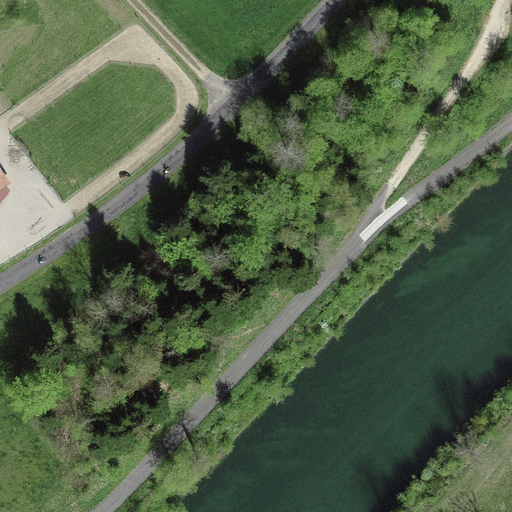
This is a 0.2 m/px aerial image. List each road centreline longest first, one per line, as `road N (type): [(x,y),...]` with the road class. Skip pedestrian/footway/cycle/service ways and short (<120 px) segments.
road 1 (residential): [(334,0),(147,181),(0,285)]
road 2 (track): [(136,0),(235,102)]
